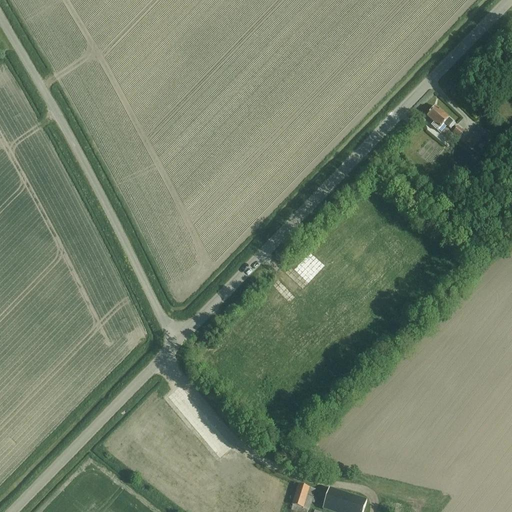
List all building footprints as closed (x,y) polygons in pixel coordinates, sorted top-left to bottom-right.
[(453,127),(455,124),(436,107),(427,117),(434,123),(431,126),(437,131),(444,124),(448,128),(451,124),(453,127)] [(452,132),(458,137),(462,132),(456,127),(452,132)] [(487,144),(491,140),(477,128),(469,137),(465,143),(471,149),(480,139),(487,144)] [(311,503),(314,504),(316,499),(313,498),(315,491),(298,485),(292,506),(291,511),(294,511),(307,511),(308,511),(311,503)] [(322,510),(327,511),(363,511),(367,502),(329,490),(322,510)]
